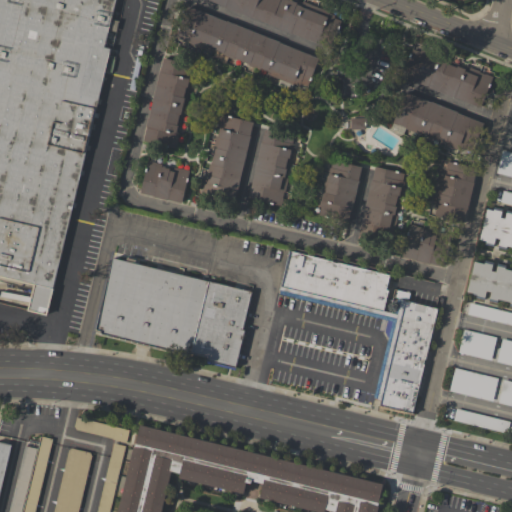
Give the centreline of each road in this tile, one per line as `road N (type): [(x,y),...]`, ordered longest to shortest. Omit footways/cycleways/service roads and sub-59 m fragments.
road 1 (primary): [(333,436),(105,382),(0,373)]
road 2 (tertiary): [(386,0),(511,50)]
